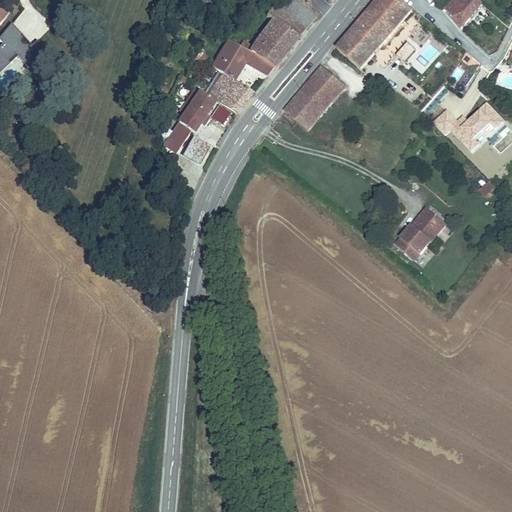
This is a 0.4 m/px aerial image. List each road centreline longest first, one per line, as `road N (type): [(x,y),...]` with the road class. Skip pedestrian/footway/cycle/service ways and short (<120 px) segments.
road 1 (primary): [(187,282),(233,163),(363,0)]
road 2 (primary): [(342,0),(218,160),(192,226),(187,282)]
road 3 (primary): [(167,511),(187,282)]
road 4 (residential): [(511,29),(499,54),(484,59),(419,0)]
